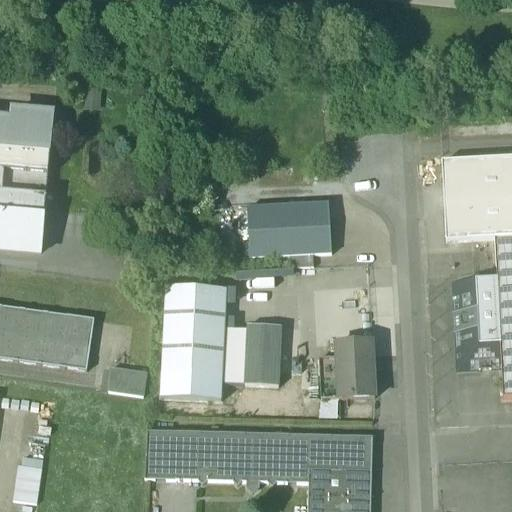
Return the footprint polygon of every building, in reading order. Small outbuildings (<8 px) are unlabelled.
[(333,90),(322,91),(323,115),(335,114),(333,90)] [(53,119),(12,115),(11,125),(0,123),(0,174),(47,179),(48,179),(53,129),(52,129),(53,119)] [(511,162),(441,165),(444,245),(495,243),(511,242),(511,162)] [(47,179),(0,174),(0,245),(41,249),(47,179)] [(329,207),(247,212),(250,263),(289,261),(313,259),(332,258),(329,207)] [(511,242),(495,243),(497,283),(501,372),(503,403),(511,402),(511,242)] [(313,259),(289,261),(290,273),(314,271),(313,259)] [(497,283),(452,286),(457,374),(501,372),(497,283)] [(164,375),(225,378),(228,295),(167,293),(164,375)] [(94,324),(0,310),(0,362),(87,375),(88,368),(98,369),(101,350),(90,349),(94,324)] [(281,331),(227,329),(225,378),(224,389),(245,389),(278,391),(281,331)] [(372,346),(336,348),(337,362),(339,404),(375,402),(372,346)] [(337,362),(319,363),(321,404),(339,404),(337,362)] [(147,378),(111,372),(108,396),(143,402),(147,378)] [(373,442),(147,436),(145,484),(149,484),(176,485),(199,486),(203,490),(207,486),(234,486),(237,491),(241,487),(268,487),(272,491),(276,488),(308,488),(309,474),(372,476),(373,442)] [(41,474),(20,471),(13,507),(36,511),(41,474)] [(370,511),(372,476),(309,474),(308,488),(307,511),(370,511)]
